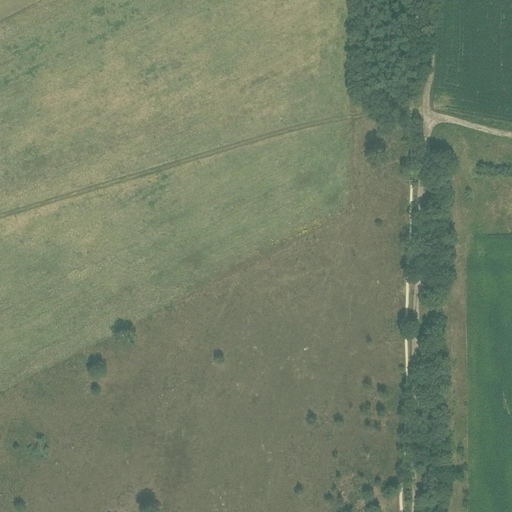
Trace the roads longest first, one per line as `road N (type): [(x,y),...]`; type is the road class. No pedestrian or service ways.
road 1 (track): [(414,511),(427,0)]
road 2 (track): [(239,270),(211,335),(166,511)]
